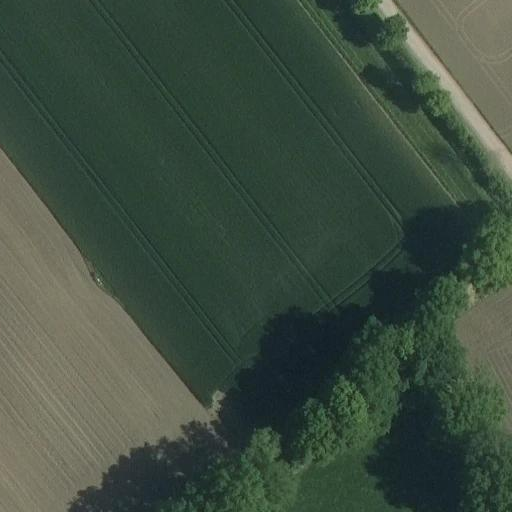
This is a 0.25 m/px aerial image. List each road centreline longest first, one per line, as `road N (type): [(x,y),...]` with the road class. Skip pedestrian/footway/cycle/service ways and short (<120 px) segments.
road 1 (unknown): [(425,302),(184,511)]
road 2 (track): [(511,482),(425,302),(511,233)]
road 3 (track): [(380,0),(511,165)]
